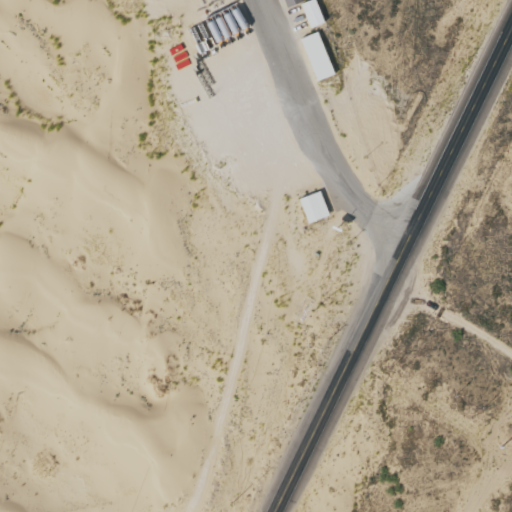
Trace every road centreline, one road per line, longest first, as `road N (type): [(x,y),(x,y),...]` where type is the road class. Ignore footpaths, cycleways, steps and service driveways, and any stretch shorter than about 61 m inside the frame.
road 1 (primary): [(276,511),(511,35)]
road 2 (track): [(399,272),(511,351)]
